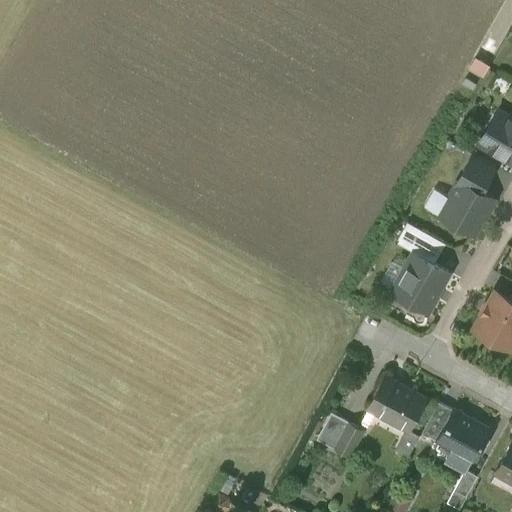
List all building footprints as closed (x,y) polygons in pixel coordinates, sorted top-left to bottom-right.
[(511,117),(497,109),(479,141),(511,159),(511,117)] [(496,165),(473,152),(455,184),(457,185),(461,178),(481,190),(496,165)] [(481,190),(461,178),(457,185),(440,213),(472,232),(493,196),(481,190)] [(421,229),(407,221),(396,241),(410,249),(421,229)] [(446,242),(421,229),(410,249),(415,252),(434,262),(446,242)] [(434,262),(415,252),(393,290),(428,310),(436,296),(434,294),(448,270),(434,262)] [(511,298),(508,297),(495,289),(474,327),(511,348),(511,346),(511,298)] [(426,397),(384,374),(367,406),(409,428),(426,397)] [(479,423),(454,409),(455,408),(453,407),(437,438),(438,439),(438,438),(473,457),(472,458),(473,458),(490,428),(480,422),(479,423)] [(349,421),(331,411),(317,438),(335,447),(349,421)] [(363,428),(349,421),(335,447),(349,455),(363,428)] [(511,440),(495,470),(511,480),(511,440)] [(477,475),(465,468),(453,489),(466,496),(477,475)]
